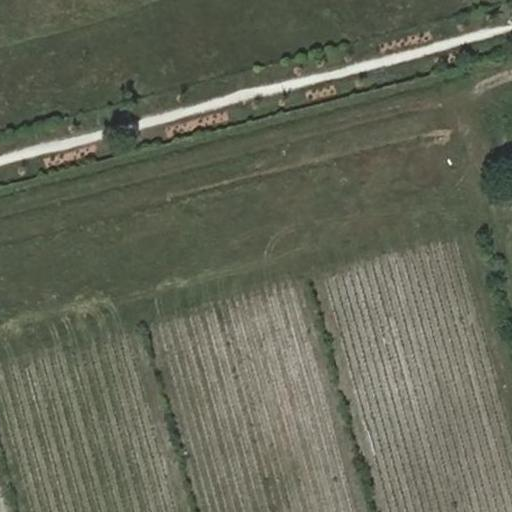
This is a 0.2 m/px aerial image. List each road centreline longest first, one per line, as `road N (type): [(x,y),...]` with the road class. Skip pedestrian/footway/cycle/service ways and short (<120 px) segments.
road 1 (track): [(511,81),(0,215)]
road 2 (track): [(465,94),(511,265)]
